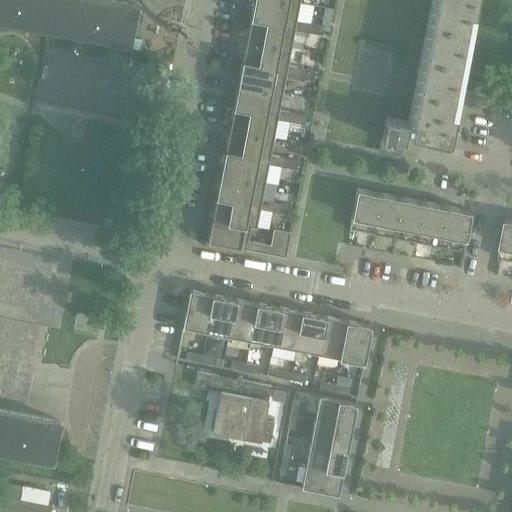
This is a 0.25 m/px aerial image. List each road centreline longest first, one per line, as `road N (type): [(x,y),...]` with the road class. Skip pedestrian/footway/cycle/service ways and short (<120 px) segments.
road 1 (residential): [(135,253),(470,312)]
road 2 (residential): [(87,511),(135,253)]
road 3 (residential): [(135,253),(190,0)]
road 4 (residential): [(470,312),(504,134)]
road 5 (residential): [(0,226),(135,253)]
